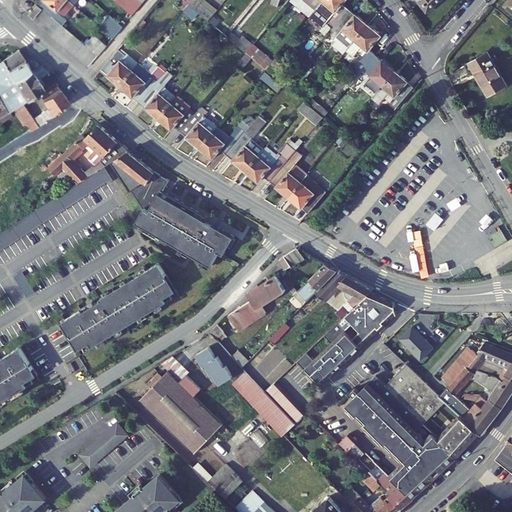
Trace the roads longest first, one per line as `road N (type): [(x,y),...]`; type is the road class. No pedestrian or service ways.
road 1 (residential): [(0,443),(200,319),(287,227)]
road 2 (tertiary): [(287,227),(166,155),(8,22)]
road 3 (residential): [(432,500),(326,392),(410,308),(416,292)]
road 4 (residential): [(511,208),(426,63)]
road 5 (tertiary): [(416,292),(287,227)]
